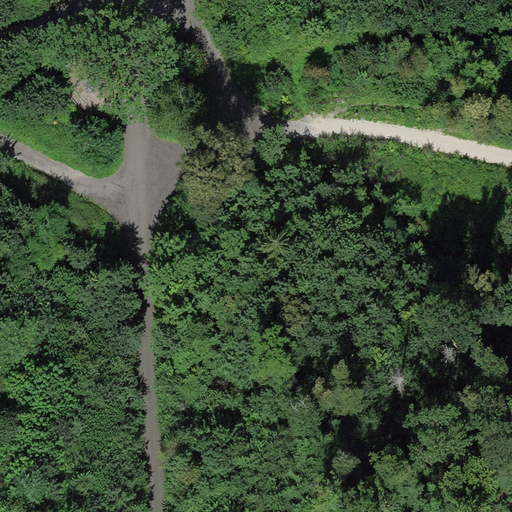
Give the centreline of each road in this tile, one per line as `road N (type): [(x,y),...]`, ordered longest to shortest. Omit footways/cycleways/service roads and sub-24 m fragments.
road 1 (track): [(156,0),(141,48),(136,207),(155,511)]
road 2 (track): [(353,123),(511,155)]
road 3 (track): [(136,207),(0,140)]
road 4 (track): [(176,0),(194,20),(239,127)]
road 5 (track): [(136,207),(184,149),(239,127)]
